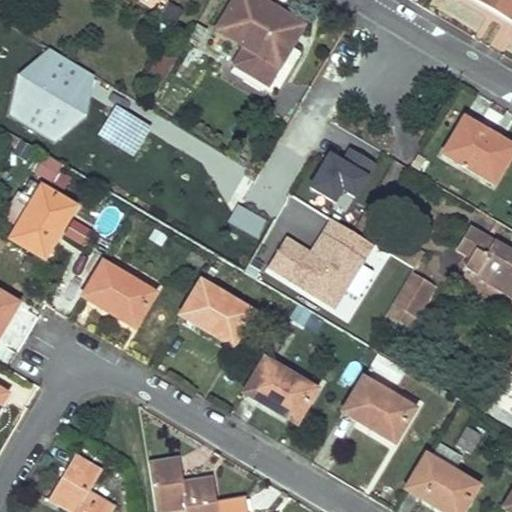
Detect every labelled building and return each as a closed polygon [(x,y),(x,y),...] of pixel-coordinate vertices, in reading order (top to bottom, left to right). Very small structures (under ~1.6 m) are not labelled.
[(258,0),(236,0),(218,31),(246,47),(280,67),(302,28),(271,10),(272,8),(258,0)] [(511,0),(472,0),(511,23),(511,0)] [(268,86),(280,67),(246,47),(235,66),(268,86)] [(167,78),(175,56),(157,50),(149,71),(167,78)] [(93,77),(49,51),(18,77),(6,118),(52,147),(87,117),(93,77)] [(133,156),(151,123),(114,103),(96,135),(133,156)] [(511,147),(465,120),(444,155),(494,185),(511,154),(511,147)] [(342,188),(355,195),(377,157),(331,131),(302,182),(335,200),(342,188)] [(44,156),(35,170),(63,186),(71,172),(44,156)] [(32,181),(23,196),(33,203),(11,241),(45,261),(76,207),(32,181)] [(285,237),(266,271),(334,310),(371,248),(329,221),(308,251),(285,237)] [(511,253),(473,230),(458,253),(471,260),(466,269),(477,275),(474,278),(511,299),(511,253)] [(400,243),(392,255),(415,269),(423,255),(400,243)] [(103,265),(83,298),(134,328),(155,295),(103,265)] [(436,290),(412,276),(388,317),(413,331),(436,290)] [(201,283),(181,317),(233,347),(252,314),(201,283)] [(0,295),(0,333),(17,305),(0,295)] [(264,362),(245,394),(296,425),(316,393),(264,362)] [(363,380),(343,413),(394,443),(414,410),(363,380)] [(469,431),(459,447),(472,456),(483,439),(469,431)] [(77,458),(50,501),(69,511),(112,511),(116,507),(91,492),(102,472),(77,458)] [(427,458),(406,492),(441,511),(463,511),(477,490),(427,458)] [(149,465),(156,511),(179,511),(186,511),(185,511),(217,511),(216,506),(213,481),(182,485),(178,461),(149,465)] [(217,511),(246,511),(245,502),(216,506),(217,511)]
